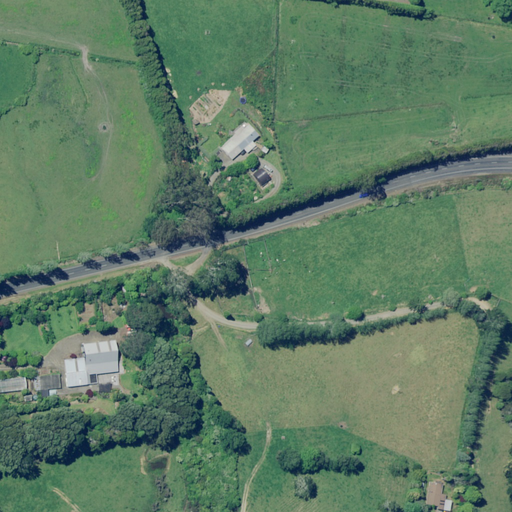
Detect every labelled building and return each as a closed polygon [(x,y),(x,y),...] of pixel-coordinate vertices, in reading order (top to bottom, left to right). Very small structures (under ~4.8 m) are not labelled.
[(256,136),(245,125),(220,149),(230,160),(242,149),(245,153),(253,146),(250,142),(256,136)] [(85,385),(89,385),(88,380),(93,380),(92,375),(116,372),(115,362),(113,342),(81,345),(82,359),(76,359),(64,361),(65,374),(64,374),(65,387),(85,385)] [(33,377),(35,391),(39,390),(40,399),(47,398),(47,390),(59,388),(57,375),(33,377)] [(0,392),(26,391),(25,380),(0,381),(0,392)] [(436,510),(445,511),(446,500),(443,500),(444,495),(439,495),(440,484),(426,483),(423,505),(436,507),(436,510)]
